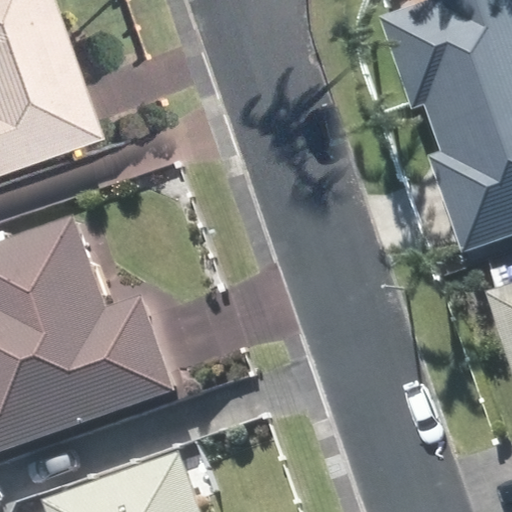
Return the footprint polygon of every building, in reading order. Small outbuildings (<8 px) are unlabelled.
[(0,0),(0,170),(97,136),(48,0),(0,0)] [(511,0),(504,0),(497,3),(511,47),(511,0)] [(91,218),(0,248),(0,460),(191,391),(160,296),(122,308),(91,218)] [(511,289),(502,293),(511,321),(511,289)] [(215,511),(194,453),(61,500),(64,511),(215,511)]
